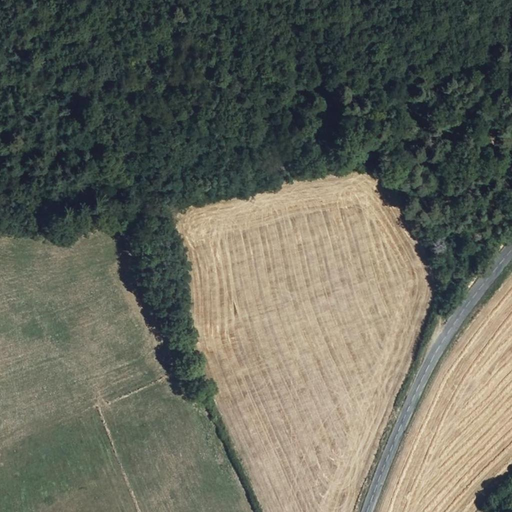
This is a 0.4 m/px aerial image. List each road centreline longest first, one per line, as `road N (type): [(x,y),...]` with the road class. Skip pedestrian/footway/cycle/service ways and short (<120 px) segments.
road 1 (track): [(0,205),(57,216),(286,157),(420,158),(490,143),(505,152),(459,236),(441,343)]
road 2 (tertiary): [(367,511),(441,343),(511,255)]
